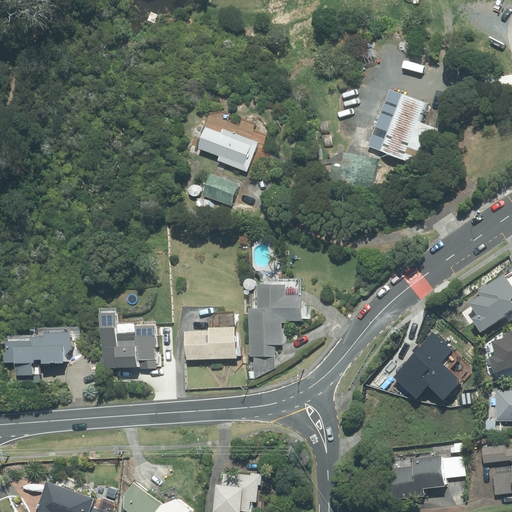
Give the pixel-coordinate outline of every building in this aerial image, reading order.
[(144,20),(150,17),(145,9),(139,13),(144,20)] [(372,49),(354,56),(358,69),(377,62),(372,49)] [(391,89),(369,146),(424,168),(439,129),(423,123),(430,104),(391,89)] [(341,98),(325,97),(324,130),(339,131),(341,98)] [(221,161),(249,171),(260,142),(227,129),(225,133),(210,127),(202,148),(223,156),(221,161)] [(379,159),(344,153),(342,167),(331,166),(329,181),(373,189),(379,159)] [(395,173),(384,173),(383,190),(395,190),(395,173)] [(241,185),(213,174),(205,195),(233,206),(241,185)] [(190,186),(189,187),(189,189),(188,190),(188,192),(189,193),(189,194),(190,195),(191,197),(192,197),(193,198),(194,199),(195,199),(197,199),(198,199),(199,198),(201,197),(202,197),(203,196),(203,194),(204,193),(204,192),(204,190),(204,189),(203,188),(203,187),(202,185),(201,185),(200,184),(198,183),(197,183),(196,183),(194,183),(193,184),(192,184),(191,185),(190,186)] [(511,282),(506,274),(481,292),(483,296),(472,303),(480,315),(475,318),(484,333),(509,315),(507,313),(511,309),(511,282)] [(243,282),(243,283),(243,285),(243,286),(244,288),(244,289),(245,290),(246,291),(247,291),(249,292),(250,292),(251,292),(253,292),(254,291),(255,291),(256,290),(257,289),(258,288),(258,287),(258,285),(258,284),(258,283),(258,281),(257,280),(257,279),(256,278),(254,277),(253,277),(252,277),(251,276),(249,277),(248,277),(247,278),(246,278),(245,279),(244,280),(243,282)] [(306,322),(307,297),(292,296),(292,286),(265,285),(264,310),(255,310),(253,356),(257,357),(256,378),(276,368),(277,345),(285,346),(286,323),(291,324),(291,321),(306,322)] [(442,297),(452,290),(449,287),(439,294),(442,297)] [(109,369),(161,369),(161,349),(163,349),(163,327),(144,328),(144,342),(125,342),(124,315),(109,315),(109,369)] [(428,327),(434,332),(442,322),(435,317),(428,327)] [(190,361),(242,360),(242,329),(214,330),(214,332),(190,333),(190,361)] [(511,331),(507,333),(508,336),(494,341),(498,355),(492,357),(496,373),(511,367),(511,331)] [(12,343),(12,362),(18,363),(18,383),(42,383),(43,377),(41,377),(41,365),(43,365),(43,361),(50,361),(50,364),(71,364),(71,349),(77,349),(77,335),(51,335),(52,341),(37,341),(37,343),(12,343)] [(416,358),(407,376),(411,378),(404,392),(431,404),(437,392),(435,391),(446,368),(432,361),(435,354),(428,350),(431,343),(420,338),(412,355),(411,356),(416,358)] [(496,422),(511,421),(511,390),(495,391),(496,422)] [(469,411),(459,411),(459,422),(469,422),(469,411)] [(511,447),(508,448),(507,444),(485,447),(486,463),(511,459),(511,471),(495,473),(497,494),(511,492),(511,447)] [(450,485),(446,455),(418,458),(419,466),(392,469),(395,500),(429,496),(428,488),(450,485)] [(220,511),(242,511),(243,510),(251,511),(252,500),(259,501),(260,484),(263,484),(264,473),(253,472),(253,474),(226,471),(224,483),(219,483),(216,510),(221,511),(220,511)] [(106,511),(90,506),(93,497),(46,480),(34,511),(106,511)] [(164,503),(137,482),(127,496),(126,508),(130,511),(190,511),(191,508),(178,498),(164,503)] [(115,497),(117,489),(109,487),(107,495),(115,497)]
